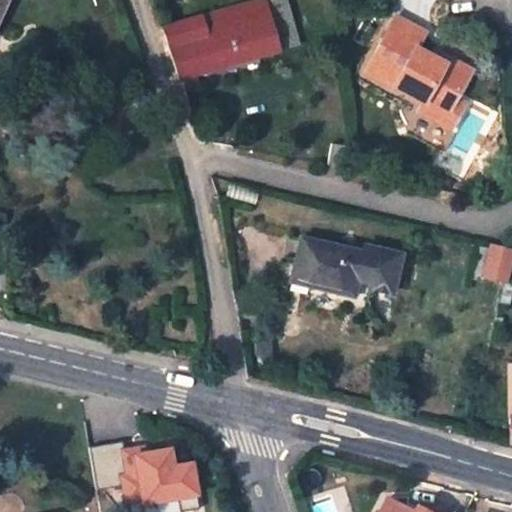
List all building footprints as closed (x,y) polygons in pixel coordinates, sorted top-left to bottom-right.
[(178,79),(277,51),(261,0),(253,0),(160,27),(178,79)] [(261,0),(277,51),(297,46),(284,0),(261,0)] [(363,72),(422,103),(427,93),(450,105),(468,70),(446,58),(443,63),(430,57),(414,48),(423,32),(393,17),(363,72)] [(446,58),(433,51),(430,57),(443,63),(446,58)] [(422,103),(444,114),(450,105),(427,93),(422,103)] [(330,143),(326,165),(344,168),(347,146),(330,143)] [(362,254),(300,239),(290,281),(352,296),(356,280),(368,283),(367,289),(390,294),(400,255),(364,247),(362,254)] [(488,252),(483,276),(503,281),(508,259),(510,248),(491,243),(488,252)] [(480,250),(474,274),(483,276),(488,252),(480,250)] [(198,498),(196,458),(174,459),(173,444),(121,447),(124,503),(198,498)] [(414,511),(386,497),(378,511),(428,511),(417,506),(414,511)]
